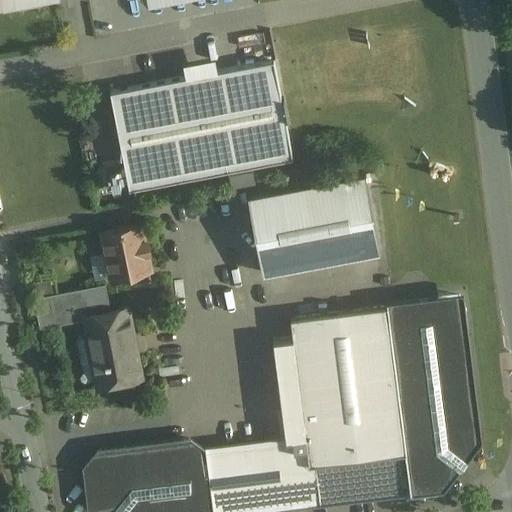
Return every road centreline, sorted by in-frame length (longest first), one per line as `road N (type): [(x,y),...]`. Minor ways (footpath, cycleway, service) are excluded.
road 1 (tertiary): [(479,0),(511,271)]
road 2 (residential): [(42,511),(0,301)]
